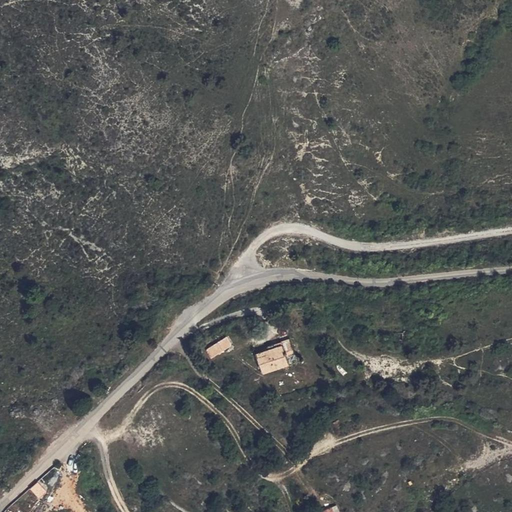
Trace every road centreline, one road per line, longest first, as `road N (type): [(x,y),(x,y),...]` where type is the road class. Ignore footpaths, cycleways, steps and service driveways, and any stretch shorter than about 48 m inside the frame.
road 1 (tertiary): [(511,269),(391,282),(279,275),(241,284),(190,321),(0,507)]
road 2 (track): [(511,444),(445,418),(404,421),(333,443),(282,476),(259,475),(228,422),(187,386),(148,393),(118,432),(101,438),(87,424)]
